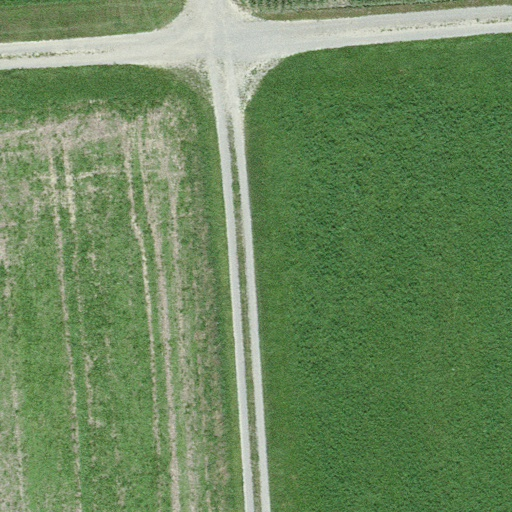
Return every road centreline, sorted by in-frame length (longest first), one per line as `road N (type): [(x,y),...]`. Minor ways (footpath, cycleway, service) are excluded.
road 1 (track): [(202,0),(246,511)]
road 2 (track): [(511,36),(0,73)]
